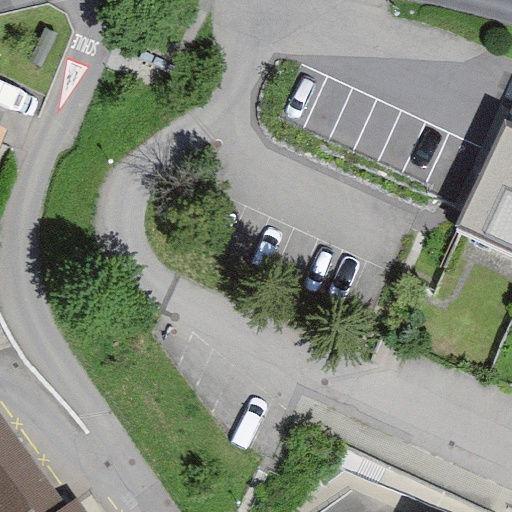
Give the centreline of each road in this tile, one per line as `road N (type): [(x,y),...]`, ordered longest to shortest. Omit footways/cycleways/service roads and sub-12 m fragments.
road 1 (residential): [(80,0),(90,30),(26,204),(13,273),(47,357),(160,511)]
road 2 (unknown): [(200,123),(395,235)]
